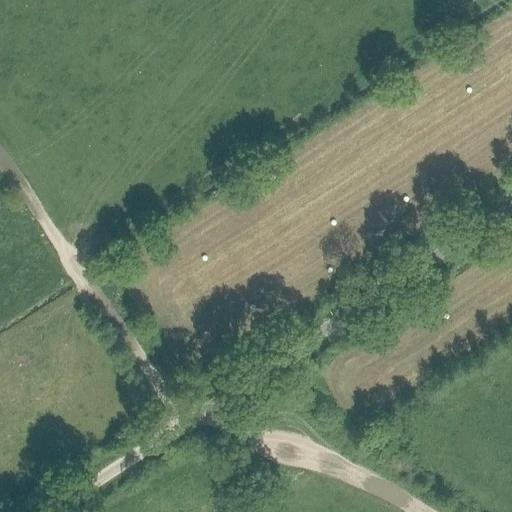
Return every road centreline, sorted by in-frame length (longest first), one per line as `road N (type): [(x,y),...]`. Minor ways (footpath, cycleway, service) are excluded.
road 1 (unclassified): [(49,511),(511,206)]
road 2 (track): [(214,402),(241,433),(288,437),(417,511)]
